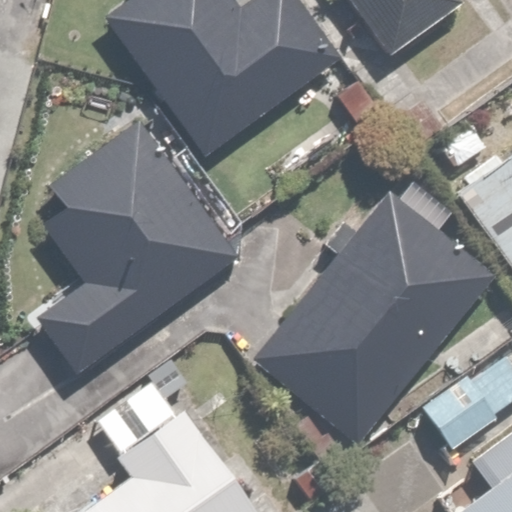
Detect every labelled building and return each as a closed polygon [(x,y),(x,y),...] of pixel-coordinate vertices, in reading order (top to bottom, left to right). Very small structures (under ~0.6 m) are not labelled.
[(232,0),(118,0),(97,16),(200,156),(340,53),(300,0),(245,0),(237,6),(232,0)] [(346,0),(381,47),(444,0),(346,0)] [(233,249),(138,124),(135,119),(46,187),(61,207),(36,226),(75,277),(24,315),(69,374),(233,249)] [(511,146),(454,188),(511,268),(511,146)] [(486,281),(382,194),(245,358),(348,445),(486,281)] [(511,511),(511,396),(483,358),(420,404),(482,487),(448,511),(511,511)] [(65,511),(246,511),(141,375),(86,418),(124,468),(65,511)]
